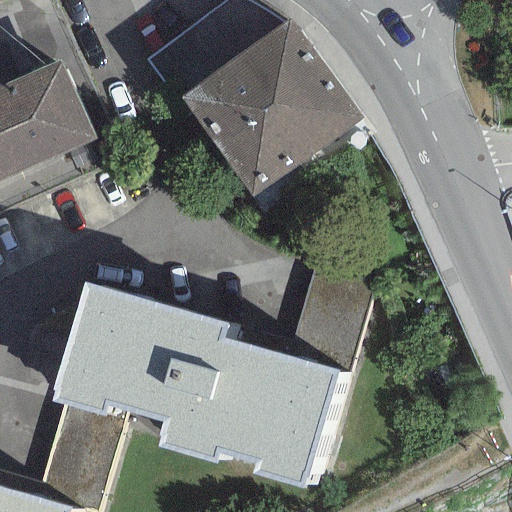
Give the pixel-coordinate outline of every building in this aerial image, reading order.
[(290,20),(181,97),(253,198),(362,122),(290,20)] [(59,59),(0,85),(0,180),(95,138),(59,59)] [(379,270),(316,251),(285,358),(336,374),(348,377),(379,270)] [(228,325),(83,284),(49,400),(62,404),(104,416),(108,403),(128,408),(164,419),(156,447),(212,463),(216,449),(257,461),(254,474),(303,488),(336,374),(285,358),(223,341),(228,325)] [(78,511),(99,511),(128,408),(108,403),(104,416),(62,404),(40,484),(0,473),(0,490),(69,510),(78,511)] [(0,511),(68,511),(69,510),(0,490),(0,511)]
